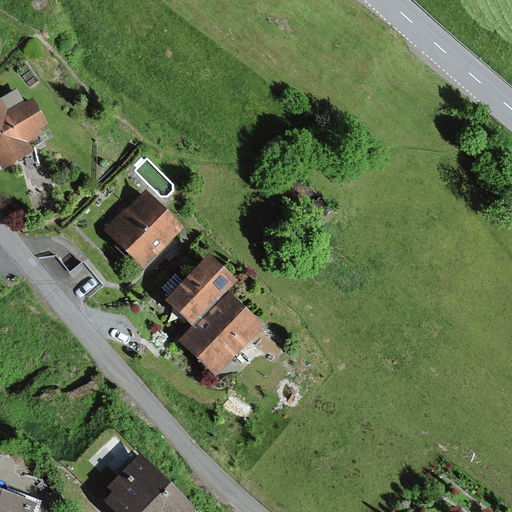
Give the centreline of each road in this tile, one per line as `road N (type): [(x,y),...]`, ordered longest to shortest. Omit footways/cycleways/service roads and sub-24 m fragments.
road 1 (residential): [(0,227),(206,470),(258,511)]
road 2 (secondary): [(386,0),(511,109)]
